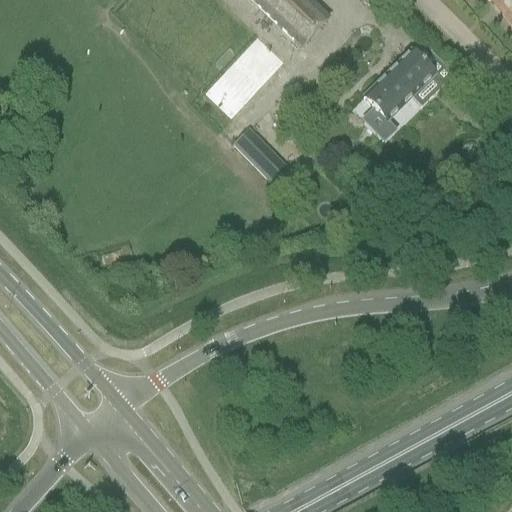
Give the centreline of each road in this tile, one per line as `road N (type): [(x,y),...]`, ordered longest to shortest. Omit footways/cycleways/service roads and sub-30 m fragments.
road 1 (primary): [(511,284),(291,319),(223,345),(119,408)]
road 2 (primary): [(296,511),(511,394)]
road 3 (secondary): [(119,408),(0,280)]
road 4 (secondary): [(206,511),(119,408)]
road 5 (secondary): [(0,336),(86,434)]
